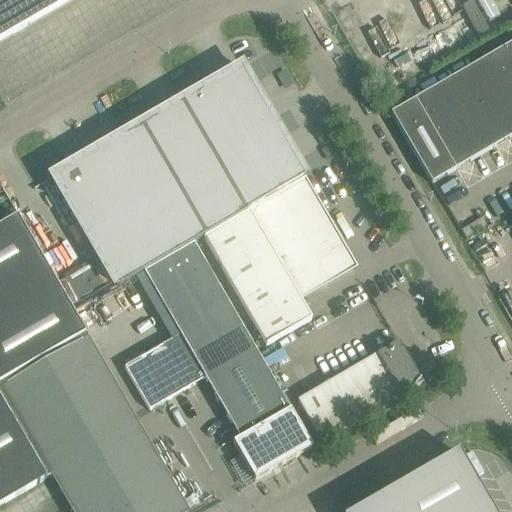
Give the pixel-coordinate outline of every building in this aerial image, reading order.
[(0,0),(0,44),(76,0),(0,0)] [(431,187),(511,139),(511,45),(392,116),(431,187)] [(241,71),(52,181),(116,292),(204,241),(304,183),(306,182),(241,71)] [(307,188),(304,183),(204,241),(266,349),(311,322),(300,303),(303,301),(355,270),(307,188)] [(70,511),(187,511),(88,340),(87,340),(85,336),(74,316),(17,218),(0,228),(0,508),(51,479),(70,511)] [(233,446),(243,463),(255,484),(312,451),(290,413),(193,247),(144,276),(180,338),(124,370),(149,413),(205,381),(240,442),(233,446)] [(401,399),(406,396),(422,387),(398,345),(298,403),(322,445),(401,399)] [(491,511),(458,455),(360,511),(491,511)]
